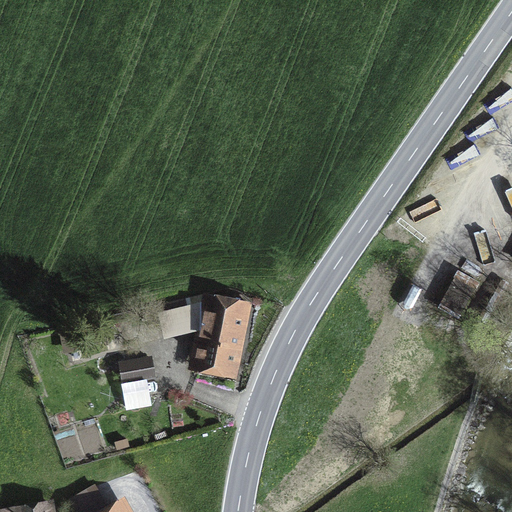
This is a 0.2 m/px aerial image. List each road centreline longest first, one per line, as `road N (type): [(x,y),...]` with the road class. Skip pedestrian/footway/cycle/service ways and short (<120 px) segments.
road 1 (tertiary): [(511,5),(292,331),(256,421),(237,511)]
road 2 (track): [(511,126),(393,328),(348,431),(308,480),(266,511)]
